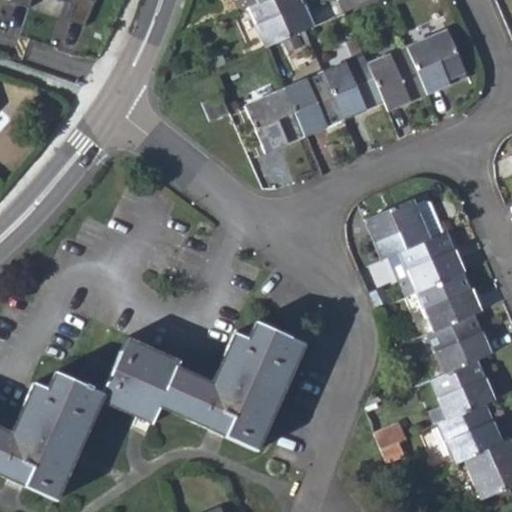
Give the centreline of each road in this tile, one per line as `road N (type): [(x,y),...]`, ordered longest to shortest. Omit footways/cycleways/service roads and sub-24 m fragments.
road 1 (unknown): [(286,240),(192,312),(96,286),(75,288),(46,313),(4,393)]
road 2 (residential): [(286,240),(348,302),(360,342),(305,511)]
road 3 (residential): [(111,113),(286,240)]
road 4 (residential): [(455,148),(354,185),(309,213),(286,240)]
road 5 (residential): [(0,239),(111,113)]
road 6 (residential): [(455,148),(511,268)]
road 7 (residential): [(111,113),(160,0)]
